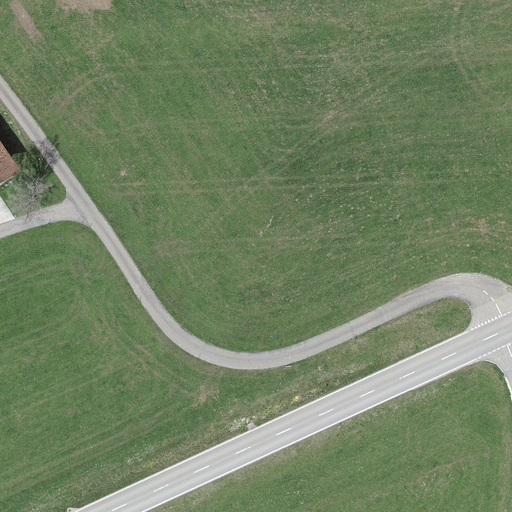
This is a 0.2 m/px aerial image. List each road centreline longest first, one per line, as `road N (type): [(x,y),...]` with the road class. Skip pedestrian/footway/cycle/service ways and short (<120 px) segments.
road 1 (residential): [(498,329),(480,302),(457,296),(418,302),(300,361),(235,364),(206,352),(178,335),(0,81)]
road 2 (secondary): [(498,329),(106,511)]
